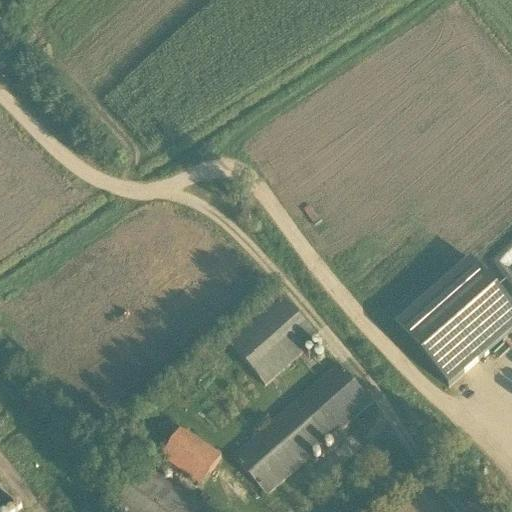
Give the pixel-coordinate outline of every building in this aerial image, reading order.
[(511,310),(470,263),(395,329),(448,390),(511,333),(511,310)] [(281,298),(228,343),(267,388),(320,341),(281,298)] [(371,406),(337,367),(231,460),(266,499),(316,454),(324,464),(331,458),(322,449),(371,406)] [(222,459),(182,432),(162,461),(202,488),(222,459)] [(186,491),(149,464),(114,511),(206,511),(183,495),(186,491)] [(0,511),(9,511),(15,508),(0,489),(0,511)]
